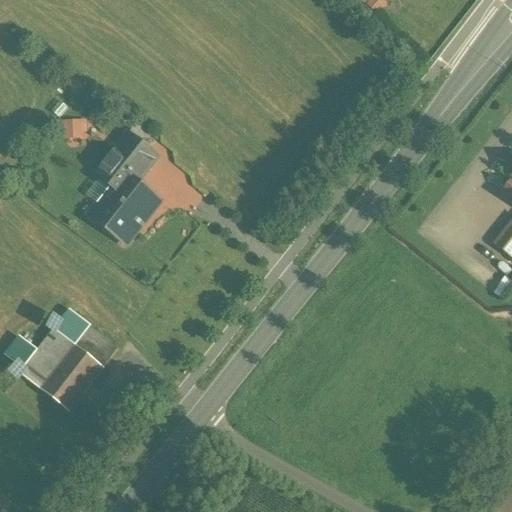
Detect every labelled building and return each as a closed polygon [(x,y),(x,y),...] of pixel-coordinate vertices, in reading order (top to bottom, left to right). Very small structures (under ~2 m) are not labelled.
[(386,5),(380,0),(371,0),(366,6),(377,15),(386,5)] [(76,81),(68,87),(75,96),(82,90),(76,81)] [(86,121),(64,122),(65,141),(86,140),(86,121)] [(158,159),(129,135),(97,176),(113,189),(125,174),(138,184),(158,159)] [(138,184),(125,174),(113,189),(90,218),(123,244),(146,215),(149,217),(161,202),(138,184)] [(511,228),(498,246),(511,256),(511,228)] [(483,263),(477,271),(499,287),(505,279),(483,263)] [(41,391),(90,328),(68,311),(37,350),(22,370),(19,374),(41,391)] [(90,328),(41,391),(69,413),(118,350),(90,328)] [(5,357),(22,370),(37,350),(21,337),(5,357)]
